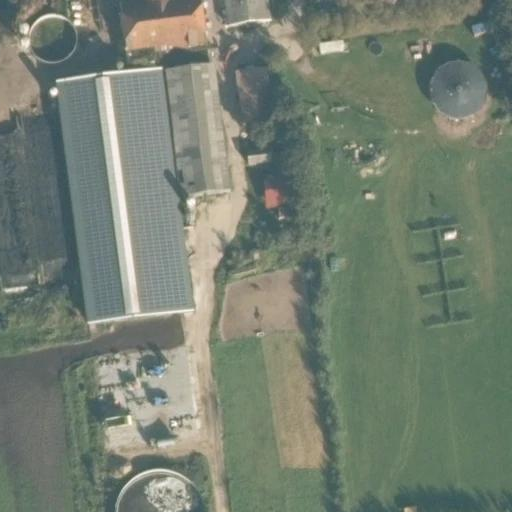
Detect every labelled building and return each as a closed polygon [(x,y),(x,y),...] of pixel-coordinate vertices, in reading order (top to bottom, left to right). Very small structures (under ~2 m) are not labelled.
[(183,260),(181,260),(158,76),(165,75),(181,201),(229,195),(213,69),(208,70),(199,0),(121,0),(123,7),(120,7),(129,79),(59,88),(82,273),(89,329),(191,316),(183,260)] [(265,0),(224,0),(228,30),(269,25),(265,0)] [(43,24),(48,44),(60,41),(61,44),(69,42),(67,32),(59,34),(56,21),(43,24)] [(341,44),(318,47),(320,57),(343,53),(341,44)] [(266,72),(235,76),(242,125),(273,121),(266,72)] [(272,164),(270,151),(245,155),(247,168),(272,164)] [(288,157),(279,158),(281,182),(290,181),(288,157)] [(290,185),(265,187),(267,207),(292,205),(290,185)]
